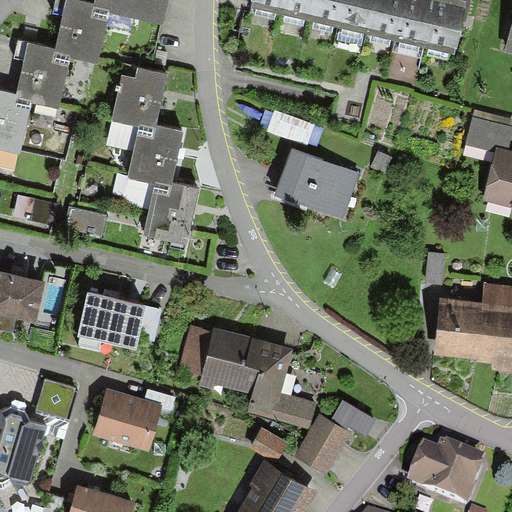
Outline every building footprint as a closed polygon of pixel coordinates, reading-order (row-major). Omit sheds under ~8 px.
[(95,0),(94,4),(76,0),(66,0),(55,49),(29,43),(17,94),(0,90),(0,149),(19,154),(31,103),(59,110),(71,58),(99,65),(111,13),(162,25),(167,0),(95,0)] [(462,1),(457,0),(253,0),(251,9),(449,54),(462,1)] [(177,72),(138,64),(127,118),(150,123),(138,174),(164,180),(150,243),(198,253),(212,187),(182,181),(194,129),(166,123),(177,72)] [(311,144),(319,122),(280,109),(273,131),(311,144)] [(509,151),(511,138),(511,118),(473,109),(465,145),(495,152),(496,148),(509,151)] [(511,151),(509,151),(496,148),(495,152),(483,200),(511,207),(511,151)] [(353,176),(291,154),(278,193),(340,214),(353,176)] [(58,226),(63,203),(35,196),(29,219),(58,226)] [(74,223),(109,229),(112,213),(77,206),(74,223)] [(60,281),(6,267),(0,288),(0,310),(50,323),(60,281)] [(160,297),(98,283),(85,341),(147,355),(160,297)] [(486,310),(446,305),(440,353),(511,361),(511,297),(488,295),(486,310)] [(301,342),(199,318),(187,371),(264,389),(257,416),(312,428),(319,399),(289,392),(301,342)] [(170,406),(117,392),(105,438),(158,452),(170,406)] [(369,437),(380,419),(347,399),(337,416),(369,437)] [(52,423),(0,409),(0,475),(36,485),(52,423)] [(361,434),(335,417),(310,457),(336,474),(361,434)] [(266,426),(254,446),(280,462),(292,441),(266,426)] [(449,452),(432,447),(418,488),(481,509),(498,459),(452,443),(449,452)] [(272,459),(242,511),(304,511),(319,485),(272,459)] [(142,511),(144,503),(86,487),(79,511),(142,511)]
